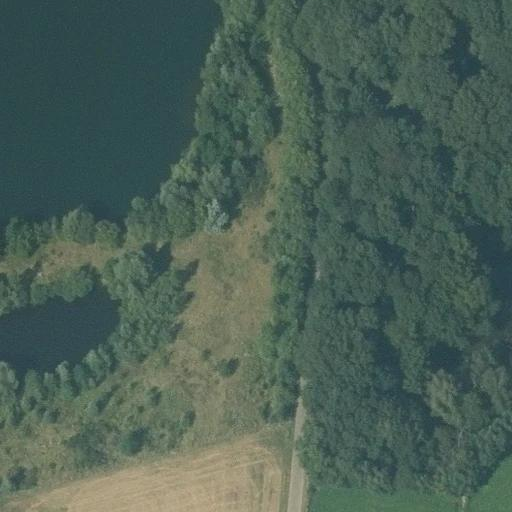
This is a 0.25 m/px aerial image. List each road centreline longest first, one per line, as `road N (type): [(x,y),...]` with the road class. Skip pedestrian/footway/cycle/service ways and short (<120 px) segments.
road 1 (unclassified): [(293,511),(325,176),(325,128),(302,0)]
road 2 (track): [(261,0),(274,164),(271,191),(255,218),(184,248),(0,274)]
road 3 (track): [(313,62),(438,123),(466,117),(511,79)]
road 4 (track): [(325,176),(421,169),(446,175),(470,186),(492,221)]
